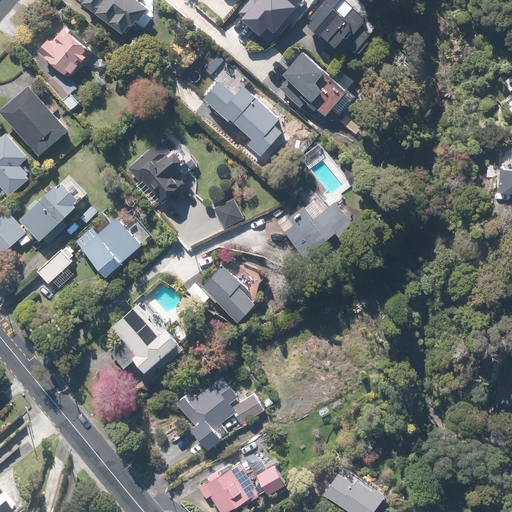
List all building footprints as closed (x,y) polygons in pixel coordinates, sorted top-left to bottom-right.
[(84,0),(128,32),(138,19),(143,22),(157,3),(152,0),(84,0)] [(247,0),(240,9),(244,12),(241,15),(270,39),(303,0),(247,0)] [(314,19),(311,23),(336,44),(361,49),(372,36),(368,33),(372,29),(364,22),(366,12),(351,0),(319,0),(308,14),(314,19)] [(102,46),(74,21),(60,37),(57,35),(46,47),(73,70),(77,66),(80,68),(87,60),(84,58),(87,54),(91,58),(102,46)] [(304,45),(284,70),(288,73),(277,85),(300,104),(307,95),(311,99),(313,97),(327,109),(350,83),(304,45)] [(200,57),(184,77),(210,98),(200,110),(215,122),(227,108),(235,114),(229,120),(244,132),(265,107),(257,100),(262,94),(224,63),(217,71),(200,57)] [(81,87),(66,67),(52,78),(73,106),(82,100),(75,91),(81,87)] [(37,80),(6,105),(44,150),(74,125),(37,80)] [(0,178),(12,193),(32,175),(30,173),(31,171),(22,161),(32,154),(10,129),(0,137),(0,178)] [(178,152),(166,138),(132,166),(144,180),(147,178),(165,200),(190,179),(180,167),(192,156),(184,147),(178,152)] [(65,180),(28,214),(48,235),(85,201),(82,198),(87,194),(73,178),(67,183),(65,180)] [(238,196),(217,206),(227,227),(248,216),(238,196)] [(310,203),(285,224),(311,254),(342,228),(349,237),(363,224),(341,197),(320,215),(310,203)] [(87,222),(98,211),(92,204),(81,215),(87,222)] [(0,255),(30,229),(11,208),(0,217),(0,255)] [(148,241),(122,214),(105,230),(98,223),(82,237),(114,272),(148,241)] [(65,246),(41,268),(52,279),(75,258),(65,246)] [(225,263),(205,286),(233,310),(253,287),(225,263)] [(141,355),(152,368),(186,339),(173,325),(167,330),(142,301),(116,323),(126,335),(113,347),(129,365),(141,355)] [(342,391),(366,376),(342,339),(306,363),(330,399),(342,391)] [(258,390),(238,402),(221,378),(198,394),(194,388),(183,396),(200,420),(197,422),(213,445),(228,434),(221,423),(238,411),(244,422),(269,407),(258,390)] [(215,476),(203,483),(210,494),(214,492),(226,511),(230,511),(266,491),(246,457),(226,470),(224,466),(213,472),(215,476)] [(290,481),(278,461),(260,472),(272,491),(290,481)] [(328,488),(359,511),(373,511),(393,487),(384,481),(381,484),(365,471),(362,476),(347,465),(328,488)] [(14,511),(0,494),(0,511),(14,511)]
